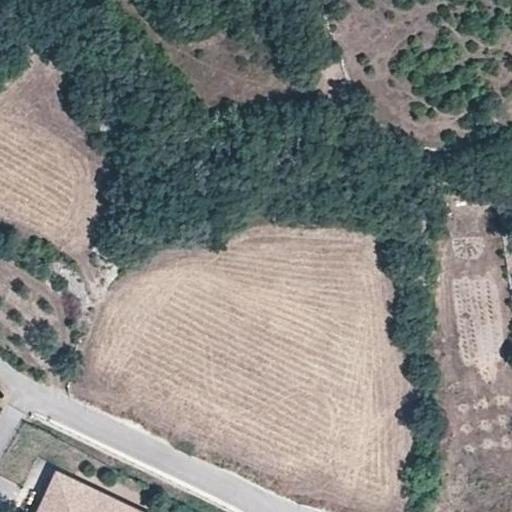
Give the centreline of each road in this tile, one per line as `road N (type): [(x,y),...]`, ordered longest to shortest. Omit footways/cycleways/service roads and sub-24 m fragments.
road 1 (track): [(511,233),(503,173),(462,160),(390,156),(354,132),(335,96),(312,0)]
road 2 (unclassified): [(274,511),(33,398),(0,372)]
